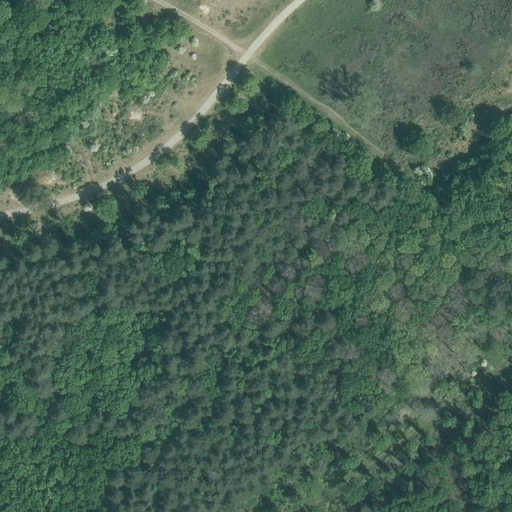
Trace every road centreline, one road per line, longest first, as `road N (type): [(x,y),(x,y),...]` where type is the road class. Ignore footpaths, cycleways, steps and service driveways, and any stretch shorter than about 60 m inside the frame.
road 1 (track): [(380,156),(511,267)]
road 2 (track): [(380,156),(246,55)]
